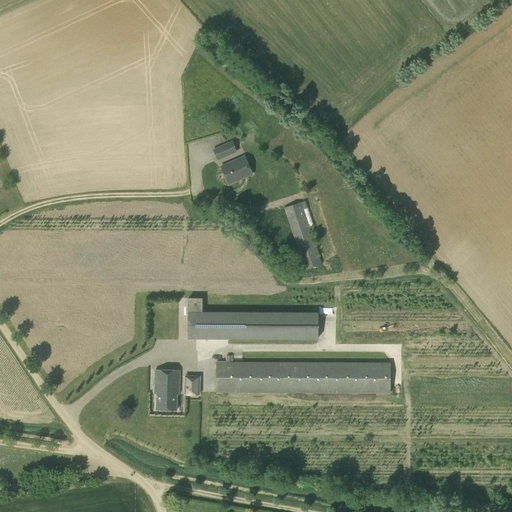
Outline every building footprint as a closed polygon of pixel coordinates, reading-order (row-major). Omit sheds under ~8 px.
[(217,161),(237,152),(232,140),(212,149),(217,161)] [(228,184),(252,174),(244,156),(220,167),(228,184)] [(305,270),(321,264),(303,210),(301,202),(284,208),(305,270)] [(202,312),(202,297),(187,297),(187,339),(318,339),(318,312),(202,312)] [(391,362),(232,361),(232,356),(226,356),(226,361),(216,361),(216,393),(390,394),(391,362)] [(178,394),(179,370),(155,370),(154,392),(157,393),(156,409),(176,410),(176,394),(178,394)] [(200,376),(184,375),(184,390),(200,391),(200,376)]
